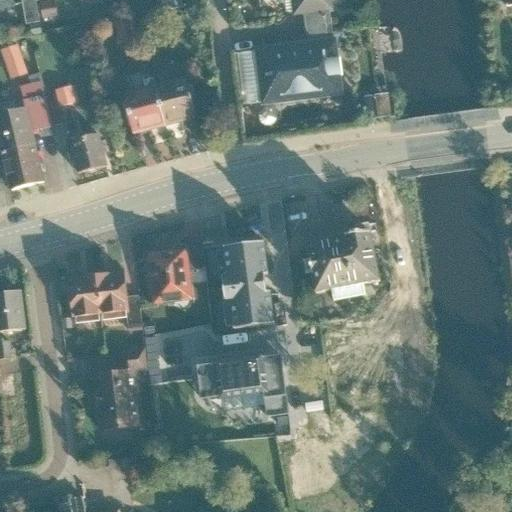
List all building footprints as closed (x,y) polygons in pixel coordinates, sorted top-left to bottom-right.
[(0,0),(0,8),(17,5),(15,0),(0,0)] [(38,0),(23,0),(28,24),(42,21),(38,0)] [(294,0),(296,14),(330,10),(338,9),(336,0),(294,0)] [(330,10),(304,13),(305,26),(331,23),(330,10)] [(117,43),(137,42),(135,19),(115,21),(117,43)] [(305,26),(307,40),(333,37),(331,23),(305,26)] [(307,40),(258,46),(265,105),(347,95),(340,36),(333,37),(307,40)] [(10,78),(27,74),(20,44),(3,48),(10,78)] [(194,124),(184,83),(157,90),(166,130),(194,124)] [(72,85),(55,89),(60,107),(77,103),(72,85)] [(127,97),(137,138),(166,130),(157,90),(127,97)] [(45,182),(27,107),(0,114),(0,154),(4,154),(14,190),(45,182)] [(100,133),(68,141),(72,159),(75,159),(79,174),(108,167),(100,133)] [(308,259),(301,260),(303,275),(311,274),(315,293),(332,290),(333,301),(363,296),(361,285),(378,282),(369,232),(356,234),(356,235),(341,238),(341,239),(306,245),(308,259)] [(189,252),(186,253),(188,271),(206,268),(202,241),(188,243),(189,252)] [(227,277),(222,277),(222,279),(225,300),(225,301),(230,301),(233,326),(234,330),(274,325),(270,292),(266,293),(264,275),(268,275),(264,242),(223,247),(224,251),(227,277)] [(186,252),(151,256),(156,302),(191,298),(188,271),(186,253),(186,252)] [(123,270),(96,273),(101,315),(128,311),(127,297),(123,270)] [(101,315),(96,273),(68,276),(73,318),(101,315)] [(141,295),(127,297),(128,311),(130,326),(144,324),(141,295)] [(15,303),(0,304),(0,405),(29,402),(15,303)] [(390,324),(351,323),(349,362),(385,363),(384,412),(422,414),(426,340),(409,339),(408,354),(388,353),(390,324)] [(121,351),(123,372),(141,370),(141,372),(151,371),(148,348),(121,351)] [(262,356),(216,363),(216,366),(220,397),(221,399),(222,399),(243,396),(245,409),(266,406),(267,417),(289,415),(281,357),(263,360),(262,356)] [(216,366),(198,368),(202,400),(220,397),(216,366)] [(123,372),(95,375),(101,432),(148,427),(141,372),(141,370),(123,372)] [(77,511),(92,511),(91,498),(76,500),(77,511)]
